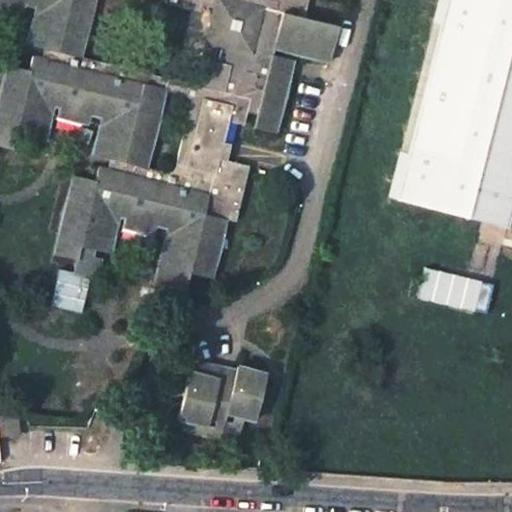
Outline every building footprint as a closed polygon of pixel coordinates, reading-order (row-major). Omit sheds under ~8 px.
[(0,0),(0,10),(19,15),(21,6),(0,0)] [(41,144),(51,106),(56,107),(87,115),(98,118),(89,155),(104,159),(111,161),(109,171),(101,169),(93,166),(89,180),(68,175),(49,254),(73,260),(76,246),(90,250),(105,253),(115,215),(120,217),(152,224),(162,227),(150,283),(181,291),(185,273),(208,278),(222,220),(231,222),(245,167),(220,160),(213,159),(218,142),(223,123),(238,126),(241,113),(252,116),(262,118),(263,124),(264,126),(268,128),(270,129),(284,71),(262,66),(266,55),(268,47),(322,62),(331,26),(297,17),(301,0),(0,0),(21,6),(32,8),(24,45),(39,49),(45,50),(43,59),(37,58),(28,56),(25,68),(3,64),(0,78),(0,148),(6,150),(10,136),(41,144)] [(511,0),(439,0),(391,194),(510,225),(511,216),(511,0)] [(45,50),(39,49),(37,58),(43,59),(45,50)] [(287,59),(266,55),(262,66),(284,71),(287,59)] [(87,115),(56,107),(53,117),(85,124),(87,115)] [(252,116),(249,129),(269,134),(270,129),(268,128),(264,126),(263,124),(262,118),(252,116)] [(218,142),(213,159),(220,160),(224,144),(218,142)] [(104,159),(101,169),(109,171),(111,161),(104,159)] [(118,227),(150,235),(152,224),(120,217),(118,227)] [(78,313),(86,278),(92,279),(97,259),(88,256),(90,250),(76,246),(73,260),(70,273),(56,270),(47,306),(78,313)] [(481,281),(426,268),(418,297),(474,311),(481,281)] [(230,371),(194,362),(191,373),(185,371),(174,418),(182,420),(180,429),(196,433),(198,424),(204,425),(205,418),(220,421),(221,413),(239,418),(251,421),(262,375),(232,367),(230,371)] [(217,428),(235,433),(239,418),(221,413),(220,421),(205,418),(204,425),(198,424),(196,433),(215,438),(217,428)] [(16,414),(0,414),(0,435),(17,435),(16,414)]
